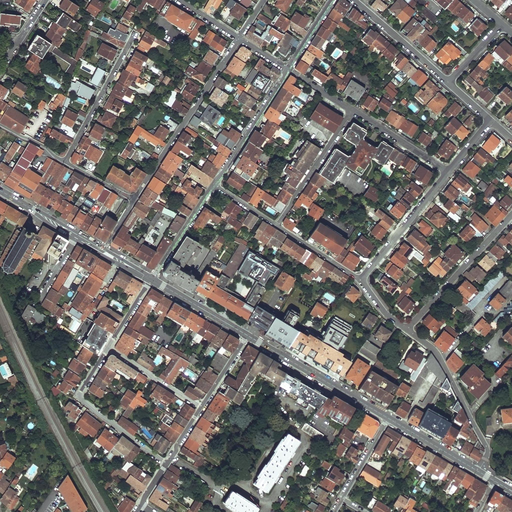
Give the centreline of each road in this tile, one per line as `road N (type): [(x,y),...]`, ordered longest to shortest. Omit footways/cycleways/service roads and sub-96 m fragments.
road 1 (residential): [(134,200),(238,38)]
road 2 (residential): [(109,349),(78,396),(165,464)]
road 3 (secondary): [(248,336),(388,418)]
road 4 (residential): [(407,329),(511,213)]
road 5 (residential): [(64,161),(135,31)]
road 6 (residential): [(360,279),(447,171)]
road 7 (residential): [(287,68),(213,185)]
road 8 (residential): [(352,110),(276,225)]
road 9 (residential): [(353,0),(448,82)]
